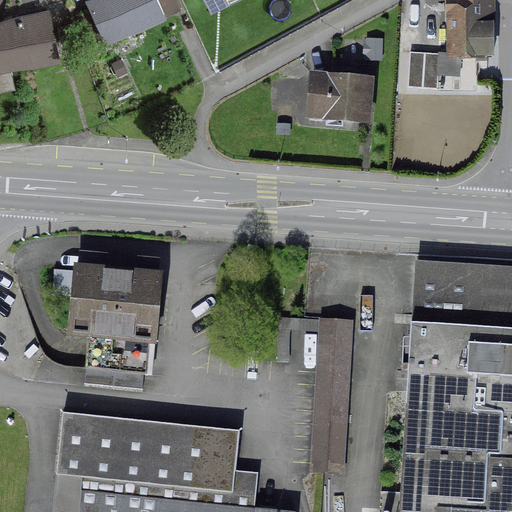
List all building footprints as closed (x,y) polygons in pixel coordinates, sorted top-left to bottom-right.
[(156,0),(96,0),(88,4),(104,39),(162,12),(156,0)] [(489,0),(449,0),(449,57),(490,57),(489,0)] [(57,55),(47,11),(0,21),(0,88),(12,86),(7,66),(57,55)] [(435,91),(437,56),(408,54),(405,89),(435,91)] [(363,123),(367,83),(310,78),(307,118),(323,119),(323,120),(363,123)] [(87,336),(83,370),(142,376),(148,376),(157,279),(74,271),(68,334),(87,336)] [(511,511),(511,278),(413,273),(410,325),(409,325),(397,511),(511,511)] [(319,322),(310,473),(340,474),(349,324),(319,322)] [(140,391),(142,376),(83,370),(82,385),(140,391)] [(251,511),(255,482),(232,479),(237,433),(60,415),(54,477),(79,479),(76,511),(251,511)]
